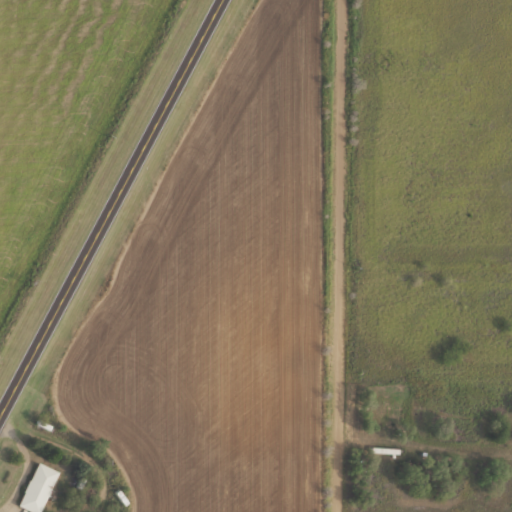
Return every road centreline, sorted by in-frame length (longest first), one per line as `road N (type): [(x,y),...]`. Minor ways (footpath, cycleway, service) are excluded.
road 1 (residential): [(341,0),(337,511)]
road 2 (primary): [(63,306),(221,0)]
road 3 (track): [(338,425),(479,449),(511,446)]
road 4 (primary): [(0,420),(63,306)]
